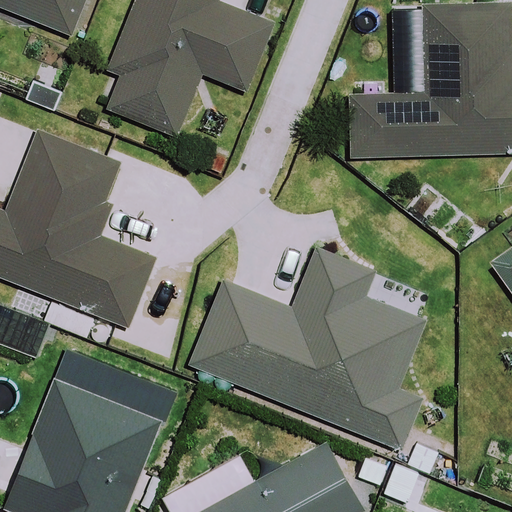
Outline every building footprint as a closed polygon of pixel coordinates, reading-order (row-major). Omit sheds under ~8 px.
[(81,0),(0,0),(0,7),(68,35),(81,0)] [(214,0),(132,0),(105,68),(122,74),(109,109),(176,135),(200,73),(244,90),(269,26),(213,4),(214,0)] [(511,5),(420,6),(421,95),(344,96),(345,156),(511,153),(511,5)] [(120,165),(38,133),(5,214),(0,211),(0,278),(123,328),(151,259),(92,235),(120,165)] [(189,364),(395,446),(416,392),(394,383),(419,321),(364,299),(374,274),(316,251),(291,312),(221,284),(189,364)] [(511,260),(496,272),(511,292),(511,260)] [(120,511),(156,420),(55,381),(5,511),(6,511),(120,511)] [(438,443),(405,435),(398,465),(431,473),(438,443)] [(360,511),(324,445),(200,511),(360,511)]
